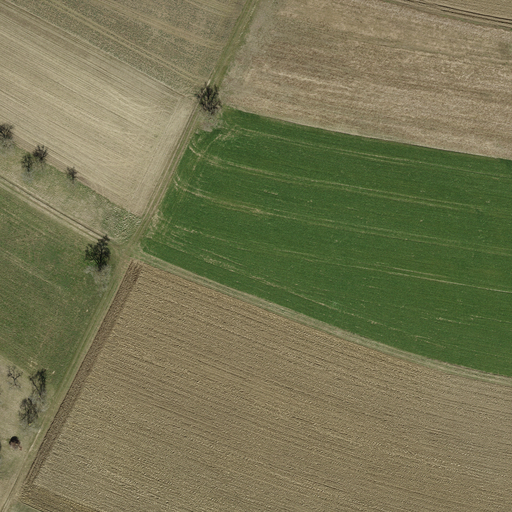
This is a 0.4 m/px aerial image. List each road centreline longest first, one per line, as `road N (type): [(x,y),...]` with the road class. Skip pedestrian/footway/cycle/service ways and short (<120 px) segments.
road 1 (track): [(253,0),(0,511)]
road 2 (track): [(0,176),(127,254),(447,368),(511,381)]
